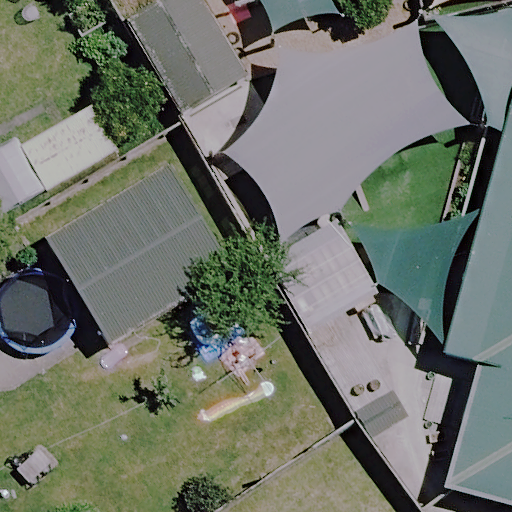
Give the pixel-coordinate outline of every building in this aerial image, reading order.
[(247,75),(199,0),(135,0),(113,14),(179,118),(247,75)] [(383,59),(341,0),(261,0),(298,54),(242,93),(266,128),(226,156),(288,245),(464,123),(408,42),(383,59)] [(121,163),(94,114),(24,152),(51,201),(121,163)] [(511,511),(511,116),(446,365),(467,371),(433,498),(488,511),(511,511)] [(254,270),(188,156),(45,239),(111,353),(254,270)] [(371,289),(340,234),(275,271),(306,326),(371,289)]
